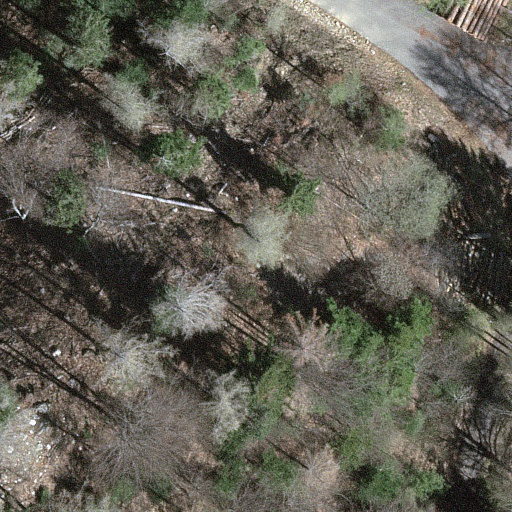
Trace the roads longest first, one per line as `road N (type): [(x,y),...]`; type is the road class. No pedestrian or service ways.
road 1 (track): [(462,511),(511,311)]
road 2 (unclassified): [(366,0),(511,81)]
